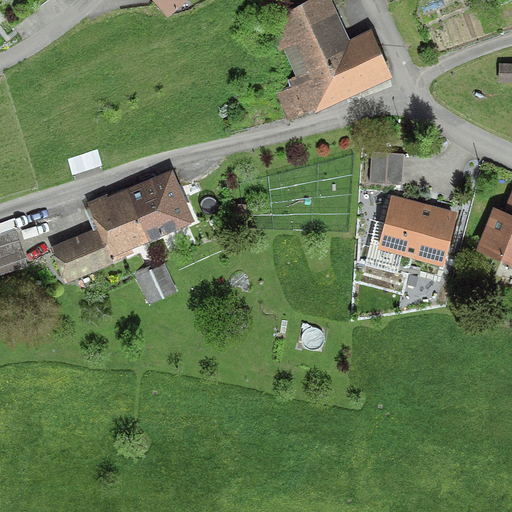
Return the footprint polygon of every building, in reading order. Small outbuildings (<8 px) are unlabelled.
[(311,0),(282,17),(310,82),(294,89),(293,87),(277,95),(287,118),(386,72),(369,34),(341,48),(319,0),(311,0)] [(511,81),(511,65),(499,65),(498,81),(511,81)] [(402,154),(370,152),(368,183),(400,185),(402,154)] [(170,190),(166,180),(126,197),(144,236),(183,220),(170,190)] [(111,203),(90,212),(98,231),(53,249),(65,278),(110,259),(130,251),(127,243),(144,236),(126,197),(111,203)] [(511,197),(504,217),(495,213),(481,247),(511,260),(511,197)] [(426,209),(392,201),(381,246),(439,261),(451,216),(432,211),(426,209)] [(0,273),(19,266),(15,253),(20,251),(13,230),(0,234),(0,273)]
